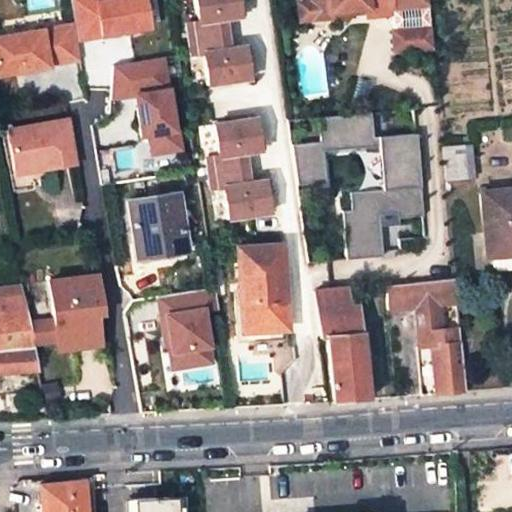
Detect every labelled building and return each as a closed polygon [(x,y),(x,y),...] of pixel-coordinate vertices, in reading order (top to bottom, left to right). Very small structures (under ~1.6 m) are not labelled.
[(243,0),(199,0),(202,19),(189,22),(195,61),(207,59),(214,86),(255,82),(250,44),(230,45),(227,20),(246,19),(243,0)] [(311,0),(312,3),(331,1),(332,12),(352,10),(358,10),(367,9),(368,17),(392,14),(392,9),(429,5),(428,0),(311,0)] [(331,1),(312,3),(300,4),(302,21),(353,17),(352,11),(352,10),(332,12),(331,1)] [(282,13),(271,14),(273,25),(283,24),(282,13)] [(0,40),(0,79),(48,71),(48,69),(79,63),(73,28),(0,40)] [(431,28),(418,30),(420,50),(433,49),(431,28)] [(418,30),(392,32),(394,52),(420,50),(418,30)] [(104,65),(111,99),(124,97),(132,140),(143,138),(146,156),(178,149),(159,54),(104,65)] [(418,219),(413,132),(368,134),(367,113),(314,115),(316,141),(289,142),(291,183),(319,182),(317,152),(374,149),(376,187),(346,189),(347,209),(340,210),(342,256),(377,255),(375,221),(418,219)] [(6,126),(14,164),(43,159),(44,164),(77,158),(68,114),(6,126)] [(261,116),(217,121),(222,154),(204,155),(210,192),(221,190),(228,193),(230,222),(277,217),(271,176),(250,179),(247,154),(267,151),(261,116)] [(472,179),(470,146),(444,149),(447,180),(472,179)] [(14,164),(15,170),(44,164),(43,159),(14,164)] [(511,189),(479,193),(485,258),(489,258),(489,265),(495,273),(511,270),(511,189)] [(177,194),(126,201),(137,260),(187,253),(177,194)] [(280,245),(237,248),(241,331),(284,329),(280,245)] [(96,274),(48,280),(54,335),(97,330),(94,307),(100,306),(96,274)] [(455,278),(387,287),(389,310),(416,307),(416,310),(427,317),(428,326),(418,327),(419,346),(431,345),(436,394),(466,391),(460,330),(447,331),(440,332),(437,305),(457,302),(455,278)] [(366,399),(359,309),(359,306),(349,306),(348,288),(312,291),(319,339),(324,339),(330,401),(366,399)] [(158,367),(213,365),(210,290),(155,293),(158,367)] [(0,373),(8,373),(38,370),(23,295),(0,296),(0,373)] [(428,326),(427,317),(416,310),(418,327),(428,326)] [(285,338),(284,329),(241,331),(242,341),(285,338)] [(97,330),(54,335),(55,343),(97,338),(97,330)] [(0,384),(10,383),(8,373),(0,373),(0,384)] [(85,511),(83,482),(43,485),(44,508),(42,508),(42,511),(85,511)] [(166,511),(166,495),(122,498),(122,511),(166,511)]
